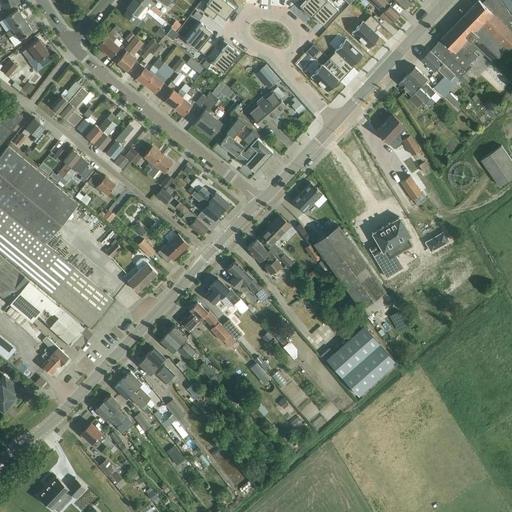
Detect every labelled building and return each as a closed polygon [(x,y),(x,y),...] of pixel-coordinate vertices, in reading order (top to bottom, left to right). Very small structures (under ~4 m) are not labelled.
[(8,7),(16,4),(20,3),(19,0),(0,0),(0,4),(1,9),(3,8),(8,7)] [(159,16),(139,0),(132,0),(126,8),(128,9),(123,14),(137,25),(141,19),(138,18),(141,17),(146,11),(153,16),(162,23),(164,20),(159,16)] [(139,0),(159,16),(162,12),(158,10),(153,5),(155,3),(150,0),(139,0)] [(204,9),(202,10),(207,14),(213,19),(216,15),(218,13),(221,16),(221,15),(223,16),(223,17),(223,16),(224,16),(225,14),(228,16),(228,14),(230,13),(234,7),(224,0),(209,0),(206,4),(207,5),(204,9)] [(303,2),(301,4),(303,6),(305,8),(304,9),(305,10),(307,12),(311,16),(325,0),(304,0),(305,0),(303,2)] [(328,0),(325,0),(311,16),(312,15),(320,22),(323,25),(329,18),(338,9),(328,0)] [(391,21),(392,21),(399,13),(384,0),(370,0),(374,3),(374,4),(382,12),(380,15),(388,23),(391,21)] [(394,0),(404,9),(411,1),(410,0),(394,0)] [(437,45),(432,50),(460,78),(466,84),(469,81),(463,75),(468,70),(472,66),(470,63),(478,55),(474,51),(479,47),(494,62),(507,49),(511,54),(511,15),(502,0),(495,0),(494,1),(492,0),(484,0),(482,2),(480,0),(478,0),(442,37),(438,42),(439,43),(437,45)] [(511,0),(503,0),(510,10),(511,8),(511,0)] [(4,18),(0,21),(7,32),(12,29),(25,20),(18,9),(17,10),(10,14),(6,17),(4,18)] [(196,10),(193,15),(199,20),(203,15),(196,10)] [(357,27),(352,33),(359,40),(368,48),(373,42),(379,36),(374,31),(377,29),(375,28),(377,26),(380,23),(370,15),(368,17),(363,22),(363,21),(357,27)] [(12,29),(7,32),(14,43),(16,46),(22,42),(20,39),(33,31),(25,20),(12,29)] [(172,26),(177,30),(181,25),(176,20),(172,26)] [(193,32),(186,41),(193,47),(197,50),(198,49),(201,52),(204,54),(209,47),(212,44),(209,41),(206,39),(209,35),(210,33),(209,33),(207,31),(209,29),(206,27),(204,25),(201,22),(193,32)] [(110,32),(98,45),(110,56),(119,47),(118,46),(121,43),(116,38),(113,35),(119,29),(115,26),(110,32)] [(160,28),(156,33),(161,37),(165,32),(160,28)] [(171,28),(166,34),(173,40),(178,33),(171,28)] [(130,32),(124,38),(128,42),(134,35),(130,32)] [(126,50),(117,61),(127,70),(134,61),(137,57),(133,54),(132,53),(135,49),(136,50),(142,43),(134,37),(125,49),(126,50)] [(143,58),(156,42),(151,38),(138,53),(143,58)] [(29,61),(35,57),(38,61),(49,52),(38,39),(22,52),(29,61)] [(329,58),(328,58),(339,68),(346,61),(348,63),(351,66),(351,65),(357,60),(362,54),(355,47),(346,39),(341,44),(335,51),(329,58)] [(157,42),(149,52),(154,56),(162,47),(157,42)] [(210,53),(207,57),(210,59),(212,61),(212,62),(216,65),(223,71),(233,59),(238,53),(233,48),(232,47),(230,46),(229,47),(228,48),(227,47),(225,46),(224,47),(223,48),(221,51),(215,46),(210,53)] [(460,78),(432,50),(431,50),(422,59),(435,71),(438,68),(445,74),(439,81),(449,90),(460,78)] [(171,69),(177,73),(186,62),(180,57),(171,69)] [(190,57),(186,62),(199,72),(203,68),(190,57)] [(317,70),(311,76),(320,84),(327,91),(333,85),(337,80),(338,80),(333,75),(335,73),(336,72),(339,68),(328,58),(322,65),(322,64),(317,70)] [(9,76),(17,65),(10,59),(1,69),(9,76)] [(137,78),(135,79),(141,84),(142,82),(145,85),(153,74),(155,73),(163,63),(157,59),(152,65),(153,66),(150,69),(149,71),(144,67),(136,77),(137,78)] [(205,60),(202,65),(206,68),(210,64),(205,60)] [(153,74),(145,85),(155,92),(163,82),(158,78),(167,67),(163,63),(155,73),(153,74)] [(262,67),(255,73),(268,88),(275,82),(279,79),(266,64),(262,67)] [(416,66),(408,74),(431,97),(436,92),(425,82),(429,78),(416,66)] [(180,72),(172,82),(177,86),(185,77),(180,72)] [(408,74),(400,82),(413,95),(416,92),(426,102),(430,107),(436,101),(431,97),(408,74)] [(187,80),(193,83),(196,78),(190,75),(187,80)] [(29,79),(22,88),(29,94),(36,85),(29,79)] [(61,95),(51,107),(59,113),(81,86),(76,81),(67,91),(65,94),(62,92),(60,94),(61,95)] [(205,99),(202,103),(210,109),(218,99),(216,97),(221,91),(228,97),(233,92),(220,81),(211,93),(205,99)] [(439,81),(434,86),(445,96),(457,109),(462,104),(449,92),(449,91),(449,90),(439,81)] [(174,107),(189,88),(184,83),(180,89),(177,93),(173,90),(165,100),(174,107)] [(88,92),(81,86),(59,113),(66,119),(74,126),(82,116),(74,110),(76,107),(75,107),(88,92)] [(258,103),(248,112),(261,127),(272,118),(271,118),(285,105),(280,99),(285,95),(277,86),(264,97),(264,96),(257,102),(258,103)] [(189,88),(174,107),(183,115),(192,105),(187,101),(190,96),(194,92),(189,88)] [(476,95),(473,99),(492,118),(495,115),(487,107),(486,107),(479,100),(480,98),(476,95)] [(201,96),(195,102),(199,106),(202,103),(205,99),(201,96)] [(297,100),(292,104),(299,112),(304,108),(297,100)] [(9,105),(0,116),(0,125),(9,133),(22,116),(9,105)] [(84,114),(88,117),(92,112),(88,108),(84,114)] [(210,136),(221,123),(205,110),(194,123),(210,136)] [(83,118),(76,127),(85,135),(93,142),(115,117),(115,116),(111,112),(98,127),(95,124),(93,126),(92,125),(83,118)] [(392,113),(375,131),(387,142),(393,147),(400,140),(402,138),(402,139),(412,154),(419,150),(404,125),(392,113)] [(34,117),(25,128),(30,132),(35,136),(32,140),(37,145),(45,135),(40,131),(44,126),(34,117)] [(119,120),(115,117),(93,142),(101,149),(111,138),(107,135),(119,120)] [(227,134),(220,143),(236,156),(233,159),(241,166),(245,162),(254,171),(273,151),(258,137),(259,136),(253,130),(245,124),(237,117),(225,132),(227,134)] [(272,126),(279,131),(282,127),(275,122),(272,126)] [(124,129),(106,151),(106,153),(108,155),(110,155),(114,158),(123,146),(120,143),(129,133),(133,128),(128,123),(124,129)] [(0,143),(9,133),(0,125),(0,143)] [(16,139),(14,142),(18,146),(20,143),(27,135),(22,131),(16,139)] [(483,158),(501,185),(511,178),(511,154),(504,143),(483,158)] [(147,173),(162,154),(152,145),(143,155),(149,160),(147,161),(149,163),(143,170),(147,173)] [(0,252),(90,327),(113,299),(45,242),(77,204),(8,146),(0,155),(0,252)] [(124,155),(136,165),(142,158),(137,153),(138,152),(132,146),(124,155)] [(53,171),(50,176),(58,182),(59,181),(80,155),(72,148),(63,160),(66,162),(57,174),(53,171)] [(60,148),(52,158),(57,162),(65,152),(60,148)] [(121,168),(128,161),(120,154),(114,162),(121,168)] [(162,154),(147,173),(152,177),(159,168),(164,172),(172,162),(162,154)] [(80,155),(59,181),(64,184),(76,170),(79,173),(82,175),(79,179),(83,182),(93,170),(86,164),(88,162),(80,155)] [(422,172),(428,168),(424,162),(418,165),(422,172)] [(107,194),(115,183),(105,175),(102,178),(95,172),(87,181),(100,192),(102,189),(107,194)] [(165,188),(173,179),(168,175),(160,184),(165,188)] [(409,176),(400,181),(410,200),(420,194),(409,176)] [(190,184),(190,185),(191,186),(195,189),(221,212),(229,202),(216,191),(213,195),(202,186),(204,184),(196,177),(190,184)] [(311,183),(294,201),(304,212),(305,212),(314,203),(318,208),(327,199),(322,194),(323,193),(322,193),(311,183)] [(169,185),(165,190),(169,194),(174,189),(169,185)] [(162,188),(155,195),(165,203),(171,196),(169,194),(165,190),(162,188)] [(191,194),(195,198),(198,201),(204,206),(201,209),(202,210),(214,220),(221,212),(195,189),(191,194)] [(79,193),(76,196),(86,205),(87,204),(92,199),(86,194),(84,197),(79,193)] [(201,235),(207,227),(179,202),(175,207),(183,214),(181,217),(201,235)] [(108,210),(103,216),(109,222),(114,216),(108,210)] [(201,212),(197,216),(201,220),(205,215),(201,212)] [(268,247),(289,267),(294,262),(274,242),(290,225),(280,215),(261,235),(271,244),(268,247)] [(378,243),(370,248),(386,277),(402,267),(395,255),(412,246),(407,237),(410,235),(399,217),(372,233),(378,243)] [(139,224),(135,228),(142,235),(146,231),(139,224)] [(366,315),(390,298),(385,290),(337,225),(313,243),(366,315)] [(169,242),(158,252),(166,261),(171,257),(172,258),(187,245),(177,234),(177,235),(172,229),(164,236),(169,242)] [(436,236),(441,245),(447,241),(448,241),(447,240),(445,236),(443,233),(443,232),(442,232),(442,233),(436,236)] [(149,256),(155,251),(144,239),(138,244),(149,256)] [(265,266),(270,273),(281,265),(270,250),(268,251),(256,239),(247,248),(259,261),(264,256),(269,263),(265,266)] [(112,257),(121,248),(115,242),(106,251),(112,257)] [(314,260),(320,256),(311,243),(305,247),(314,260)] [(0,295),(9,302),(12,305),(31,321),(36,315),(75,349),(90,333),(58,305),(33,283),(0,255),(0,295)] [(136,269),(138,271),(128,281),(137,291),(157,273),(147,263),(149,261),(147,258),(141,258),(136,262),(136,269)] [(235,261),(227,269),(233,275),(229,280),(239,291),(240,289),(247,283),(254,292),(261,286),(247,270),(245,271),(235,261)] [(213,291),(206,297),(214,305),(221,299),(225,296),(233,305),(234,304),(240,299),(230,287),(228,288),(218,278),(209,288),(213,291)] [(188,317),(188,318),(189,319),(196,326),(198,326),(200,324),(200,322),(199,321),(203,316),(213,327),(211,329),(222,340),(228,348),(229,347),(236,340),(235,340),(230,334),(209,310),(207,312),(197,302),(189,310),(190,312),(192,314),(188,317)] [(284,318),(281,321),(286,327),(289,324),(284,318)] [(236,339),(242,333),(229,319),(223,324),(236,339)] [(175,324),(167,332),(191,354),(194,351),(195,350),(186,341),(184,343),(182,341),(188,336),(175,324)] [(358,395),(396,361),(364,326),(326,359),(358,395)] [(24,348),(0,328),(0,348),(15,360),(24,348)] [(167,332),(160,340),(172,352),(177,347),(179,349),(178,350),(187,358),(191,354),(167,332)] [(280,332),(275,336),(283,346),(289,342),(280,332)] [(41,362),(39,363),(44,367),(51,374),(68,357),(46,336),(44,338),(42,340),(48,346),(45,348),(44,350),(45,351),(43,353),(41,355),(44,358),(41,362)] [(284,346),(293,356),(301,349),(292,339),(284,346)] [(154,347),(146,355),(173,381),(178,377),(165,364),(164,366),(160,363),(165,358),(154,347)] [(173,381),(146,355),(138,363),(149,374),(153,370),(169,386),(173,381)] [(259,356),(255,359),(259,364),(263,361),(259,356)] [(179,360),(175,363),(182,370),(186,367),(179,360)] [(204,362),(199,367),(209,379),(215,374),(204,362)] [(256,364),(254,366),(263,377),(260,380),(263,384),(269,379),(256,364)] [(282,386),(289,380),(281,369),(273,375),(282,386)] [(130,371),(122,379),(146,402),(151,407),(154,404),(149,399),(150,398),(147,394),(151,390),(143,381),(142,382),(130,371)] [(40,376),(36,381),(40,385),(41,385),(45,381),(45,380),(40,376)] [(0,382),(0,385),(1,386),(0,387),(0,408),(4,411),(15,397),(17,398),(22,391),(4,377),(0,382)] [(122,379),(114,387),(125,398),(129,395),(144,410),(148,415),(152,412),(148,406),(149,405),(146,402),(122,379)] [(196,398),(202,393),(193,383),(187,388),(196,398)] [(110,394),(103,401),(122,422),(120,424),(124,430),(127,427),(131,423),(126,418),(117,408),(120,405),(110,394)] [(289,404),(284,398),(279,403),(284,409),(289,404)] [(173,399),(165,405),(173,414),(176,419),(185,430),(190,426),(183,417),(185,415),(173,399)] [(103,401),(95,408),(109,424),(111,422),(112,421),(117,426),(116,427),(121,432),(124,430),(120,424),(122,422),(103,401)] [(260,403),(256,407),(264,415),(268,412),(260,403)] [(158,410),(153,414),(158,420),(163,416),(158,410)] [(254,410),(250,414),(256,420),(260,417),(254,410)] [(140,412),(134,417),(145,431),(151,426),(140,412)] [(173,414),(168,418),(172,422),(176,419),(173,414)] [(110,449),(115,444),(91,422),(81,433),(92,442),(97,437),(110,449)] [(122,439),(114,429),(109,433),(117,443),(122,439)] [(275,442),(281,450),(286,445),(280,438),(275,442)] [(123,444),(119,447),(124,453),(128,450),(123,444)] [(219,446),(211,453),(213,455),(221,449),(219,446)] [(170,456),(177,464),(184,458),(178,450),(170,456)] [(123,479),(115,469),(106,458),(99,464),(108,475),(117,484),(117,485),(120,489),(126,483),(123,479)] [(56,476),(37,495),(52,509),(69,492),(76,499),(86,488),(75,477),(67,486),(66,485),(56,476)] [(250,479),(242,487),(246,492),(255,484),(250,479)] [(165,484),(161,486),(166,493),(170,490),(165,484)] [(153,490),(148,494),(153,501),(158,497),(153,490)] [(171,491),(167,494),(172,500),(176,498),(171,491)] [(143,511),(154,511),(158,510),(154,502),(141,508),(143,511)]
